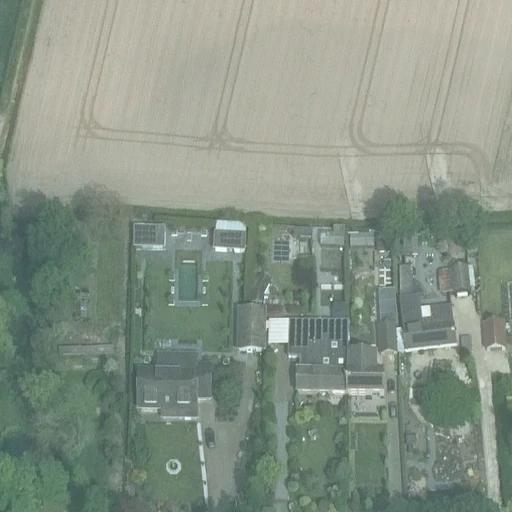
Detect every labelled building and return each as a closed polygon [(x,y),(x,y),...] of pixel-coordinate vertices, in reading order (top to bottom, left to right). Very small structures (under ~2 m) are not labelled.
[(182,255),(184,215),(162,214),(160,254),(182,255)] [(338,239),(362,238),(362,224),(338,225),(338,239)] [(320,230),(304,229),(303,248),(319,249),(320,230)] [(215,251),(245,253),(246,236),(216,235),(215,251)] [(451,270),(454,294),(454,297),(469,295),(466,268),(451,270)] [(400,300),(403,333),(406,351),(405,351),(405,353),(456,346),(456,345),(451,308),(428,311),(429,321),(421,322),(418,298),(400,300)] [(379,305),(380,357),(396,357),(395,329),(398,328),(397,305),(379,305)] [(194,347),(195,313),(178,312),(177,346),(194,347)] [(241,353),(265,353),(265,314),(241,313),(241,353)] [(349,324),(289,323),(289,347),(289,360),(301,359),(301,369),(298,369),(298,376),(298,396),(349,397),(349,356),(349,324)] [(485,326),(487,352),(505,351),(503,325),(485,326)] [(376,356),(349,356),(349,397),(383,397),(383,376),(383,375),(376,374),(376,356)] [(141,375),(140,410),(196,410),(196,400),(209,400),(209,367),(196,367),(196,358),(159,358),(159,375),(141,375)]
